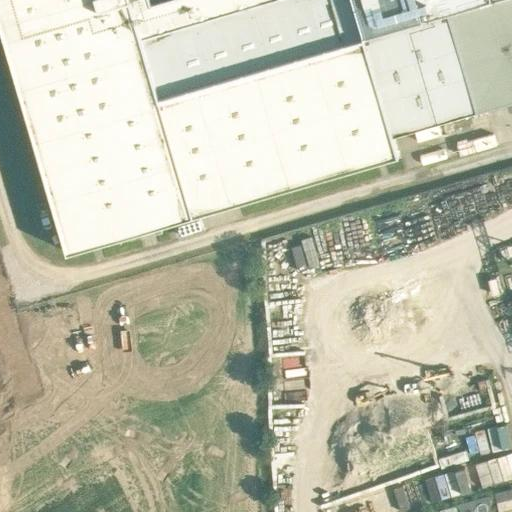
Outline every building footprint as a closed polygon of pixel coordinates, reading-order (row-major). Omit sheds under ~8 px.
[(394,133),(365,34),(160,95),(142,36),(261,0),(0,0),(0,22),(42,165),(68,252),(401,155),(394,133)] [(365,34),(394,133),(511,98),(511,0),(261,0),(142,36),(160,95),(365,34)] [(68,252),(42,165),(0,188),(0,304),(75,263),(68,252)] [(426,475),(432,498),(462,491),(457,468),(426,475)] [(511,485),(492,489),(496,509),(511,506),(511,485)] [(335,511),(394,511),(394,495),(335,497),(335,511)] [(459,497),(459,511),(491,511),(492,497),(459,497)]
